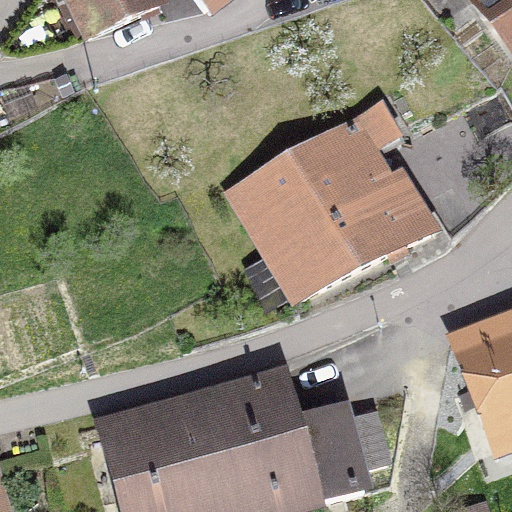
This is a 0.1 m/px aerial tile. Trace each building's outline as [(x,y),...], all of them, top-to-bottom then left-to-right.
[(67,0),(87,41),(160,9),(155,0),(67,0)] [(193,0),(204,13),(221,0),(193,0)] [(511,0),(474,0),(511,53),(511,0)] [(164,113),(145,83),(82,121),(101,151),(164,113)] [(361,166),(404,143),(385,108),(231,195),(296,309),(433,234),(406,189),(383,203),(361,166)] [(495,459),(511,452),(511,326),(453,349),(495,459)] [(307,511),(364,497),(358,476),(386,469),(372,418),(300,435),(284,382),(101,429),(121,511),(307,511)]
